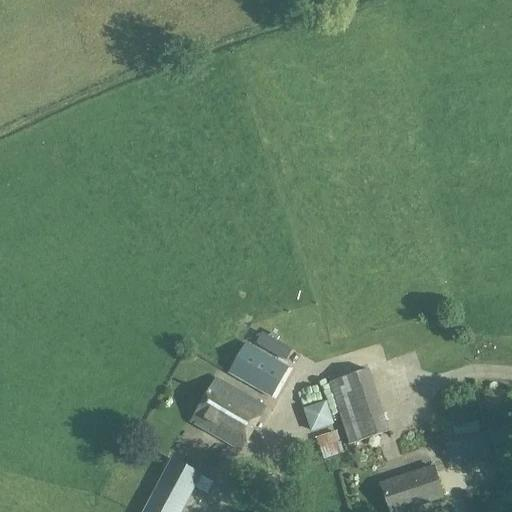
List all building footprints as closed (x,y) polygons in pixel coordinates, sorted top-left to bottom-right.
[(245,346),(229,376),(273,400),(289,370),(245,346)] [(389,432),(369,371),(330,384),(350,445),(389,432)] [(266,408),(216,380),(192,424),(242,452),(266,408)] [(327,407),(333,406),(332,399),(302,405),(307,427),(330,422),(327,407)] [(452,432),(478,430),(477,422),(451,423),(452,432)] [(332,428),(312,437),(321,458),(341,449),(332,428)] [(511,430),(492,435),(501,477),(511,474),(511,430)] [(450,465),(465,462),(462,445),(447,447),(450,465)] [(173,461),(145,511),(182,511),(201,476),(173,461)] [(434,469),(382,486),(390,511),(404,511),(444,499),(434,469)]
